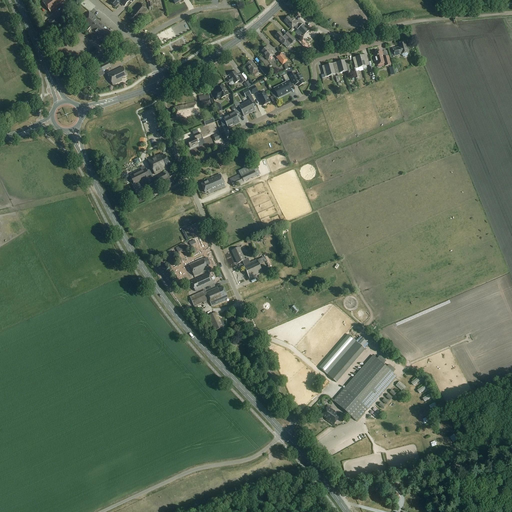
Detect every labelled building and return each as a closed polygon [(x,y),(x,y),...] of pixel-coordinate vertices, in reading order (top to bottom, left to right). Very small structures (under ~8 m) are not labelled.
[(63,1),(64,0),(46,0),(42,3),(50,13),(61,5),(61,4),(64,2),(63,1)] [(134,13),(129,19),(136,25),(139,21),(139,22),(148,12),(139,4),(133,12),(134,13)] [(52,29),(64,20),(59,13),(47,22),(52,29)] [(90,13),(82,22),(88,27),(85,32),(94,40),(98,37),(100,38),(104,42),(111,34),(112,33),(108,29),(107,30),(98,23),(99,22),(90,13)] [(300,27),(297,25),(298,24),(295,21),(293,23),(289,18),(284,22),(292,30),(294,28),(297,30),(304,36),(309,31),(303,24),(300,27)] [(56,41),(65,34),(63,30),(54,37),(56,41)] [(161,44),(174,39),(171,31),(158,35),(161,44)] [(279,33),(275,37),(284,45),(286,43),(287,44),(288,43),(290,45),(295,40),(288,33),(286,36),(284,38),(279,33)] [(408,55),(409,54),(408,51),(408,50),(407,47),(406,43),(399,45),(400,49),(393,51),(395,58),(401,56),(402,56),(403,57),(404,57),(405,57),(406,57),(407,57),(407,56),(408,55)] [(268,62),(274,56),(267,48),(262,52),(266,57),(265,58),(268,62)] [(283,51),(276,57),(281,63),(279,65),(281,66),(282,65),(283,65),(288,61),(284,56),(285,55),(283,51)] [(385,68),(391,66),(389,58),(384,59),(383,56),(382,56),(381,53),(380,53),(379,53),(376,53),(376,54),(374,55),(375,59),(374,59),(375,63),(376,62),(377,67),(384,65),(385,68)] [(360,58),(363,69),(369,67),(366,56),(360,58)] [(353,60),(355,68),(356,71),(363,69),(360,58),(353,60)] [(341,63),(344,74),(350,72),(347,61),(341,63)] [(93,69),(96,75),(111,67),(108,62),(93,69)] [(252,75),(258,70),(251,62),(246,66),(250,71),(249,71),(252,75)] [(341,63),(335,65),(338,76),(344,74),(341,63)] [(335,65),(329,66),(331,77),(338,76),(335,65)] [(262,66),(259,68),(265,76),(268,74),(262,66)] [(325,79),(331,77),(329,66),(322,68),(325,79)] [(123,79),(127,77),(122,68),(107,76),(113,87),(122,82),(122,81),(123,80),(123,79)] [(284,75),(287,81),(289,80),(285,72),(279,74),(279,76),(284,75)] [(230,83),(232,82),(234,85),(240,81),(242,84),(244,82),(241,76),(238,78),(235,73),(229,76),(230,78),(227,80),(230,83)] [(294,87),(297,85),(299,88),(304,85),(302,80),(303,80),(300,75),(296,77),(295,74),(289,77),(294,87)] [(291,93),(289,89),(292,88),(289,82),(286,83),(286,84),(274,90),(279,99),(291,93)] [(217,92),(212,94),(216,101),(220,98),(221,99),(228,95),(223,85),(215,89),(217,92)] [(256,86),(249,89),(252,95),(258,91),(256,86)] [(258,97),(263,107),(270,103),(265,93),(258,97)] [(244,104),(250,114),(256,111),(250,101),(244,104)] [(184,119),(198,116),(195,103),(174,108),(177,118),(183,116),(184,119)] [(250,114),(244,104),(239,107),(241,112),(244,117),(250,114)] [(235,113),(229,116),(234,126),(240,123),(236,115),(235,113)] [(234,126),(229,116),(223,119),(228,129),(234,126)] [(213,136),(215,141),(222,139),(220,133),(213,136)] [(197,141),(202,139),(200,134),(194,136),(195,139),(187,142),(190,149),(199,145),(197,141)] [(239,149),(227,155),(228,155),(229,157),(230,157),(233,155),(241,151),(240,148),(239,149)] [(160,165),(163,171),(166,170),(165,168),(170,165),(166,156),(163,157),(161,154),(155,158),(158,163),(159,164),(158,165),(159,166),(160,165)] [(155,175),(163,171),(160,165),(159,166),(158,165),(159,164),(158,163),(155,158),(148,161),(155,175)] [(240,174),(229,179),(233,188),(257,176),(260,175),(255,163),(239,171),(239,172),(240,174)] [(152,183),(150,179),(153,177),(149,170),(146,171),(145,170),(144,168),(141,169),(142,171),(130,177),(134,185),(132,186),(137,196),(151,189),(149,185),(152,183)] [(167,179),(164,174),(157,177),(160,183),(159,183),(163,192),(174,186),(169,178),(167,179)] [(208,194),(225,187),(219,175),(207,181),(207,182),(201,185),(205,194),(208,192),(208,194)] [(259,244),(263,251),(269,248),(264,241),(259,244)] [(176,248),(178,253),(187,248),(185,244),(176,248)] [(239,248),(231,252),(237,264),(242,262),(244,267),(243,267),(249,280),(262,274),(258,265),(256,261),(250,264),(247,259),(244,261),(239,248)] [(207,258),(203,260),(189,267),(194,278),(208,271),(206,267),(210,265),(207,258)] [(201,291),(214,285),(213,282),(212,282),(210,279),(211,279),(209,275),(196,281),(196,280),(190,282),(195,293),(199,291),(201,291)] [(194,307),(208,301),(211,308),(225,301),(225,300),(227,299),(223,288),(217,290),(217,289),(211,291),(211,290),(206,293),(205,291),(190,298),(194,307)] [(224,328),(217,313),(208,317),(215,332),(224,328)] [(327,375),(356,342),(349,335),(319,368),(327,375)] [(336,383),(365,350),(356,342),(327,375),(336,383)] [(397,377),(373,356),(344,389),(333,401),(356,422),(367,410),(397,377)] [(340,416),(327,407),(321,416),(326,419),(325,421),(333,426),(340,416)] [(401,498),(399,495),(398,493),(393,496),(394,499),(396,501),(401,498)]
